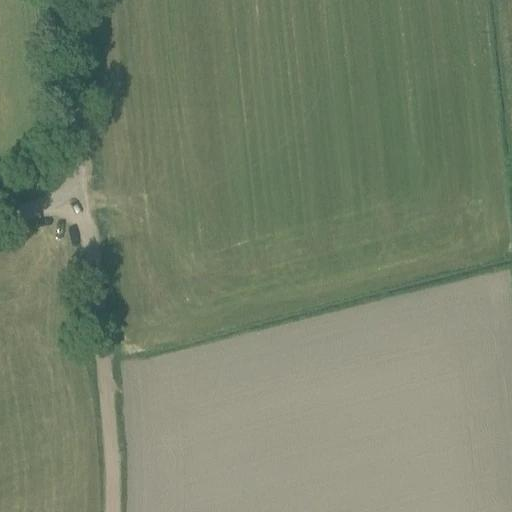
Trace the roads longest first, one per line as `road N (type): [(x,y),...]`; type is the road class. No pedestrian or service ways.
road 1 (track): [(71,198),(91,250),(111,511)]
road 2 (unclassified): [(0,222),(71,198),(77,141),(65,0)]
